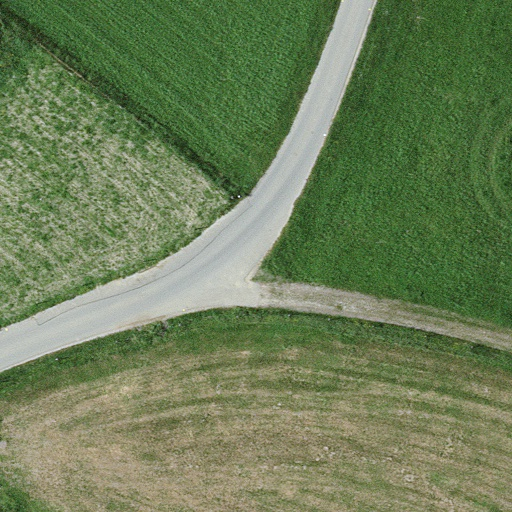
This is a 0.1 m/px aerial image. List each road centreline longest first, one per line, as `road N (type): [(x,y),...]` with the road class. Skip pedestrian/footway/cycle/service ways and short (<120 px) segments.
road 1 (unclassified): [(0,354),(185,286),(231,253),(296,167),(360,0)]
road 2 (track): [(511,356),(321,308),(185,286)]
